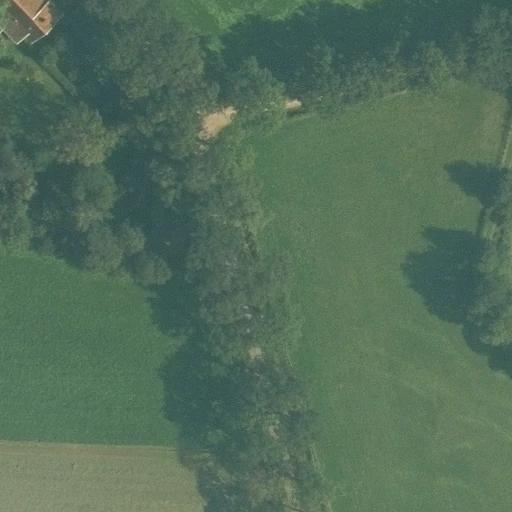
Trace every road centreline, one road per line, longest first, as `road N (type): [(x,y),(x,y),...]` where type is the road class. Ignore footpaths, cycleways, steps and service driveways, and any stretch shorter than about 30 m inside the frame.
road 1 (unclassified): [(294,511),(196,144),(162,74),(102,0)]
road 2 (track): [(224,116),(511,53)]
